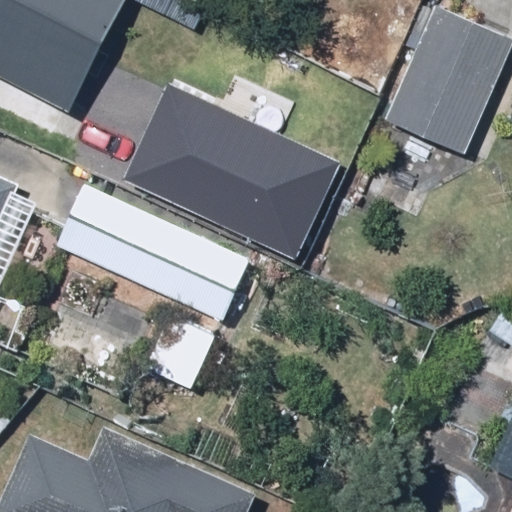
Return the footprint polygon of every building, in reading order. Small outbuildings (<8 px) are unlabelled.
[(0,0),(0,71),(72,105),(122,0),(0,0)] [(388,122),(457,151),(502,44),(433,15),(388,122)] [(169,88),(124,177),(293,261),(338,171),(169,88)] [(0,184),(0,209),(9,189),(0,184)] [(48,252),(219,327),(247,264),(76,188),(48,252)] [(214,342),(168,321),(146,370),(192,390),(214,342)] [(240,511),(247,494),(189,472),(177,504),(28,440),(0,505),(0,511),(240,511)]
